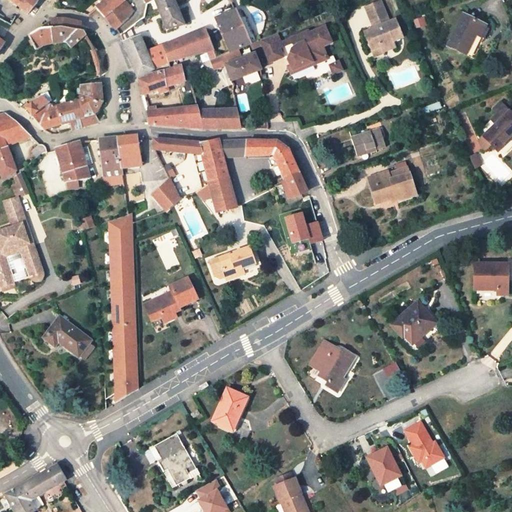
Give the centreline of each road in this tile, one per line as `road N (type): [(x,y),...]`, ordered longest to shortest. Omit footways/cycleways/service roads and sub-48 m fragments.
road 1 (residential): [(350,287),(291,141),(111,129)]
road 2 (residential): [(478,383),(432,392),(322,441),(257,337)]
road 3 (residential): [(257,337),(77,437)]
road 4 (residential): [(511,216),(437,235),(350,287)]
road 5 (residential): [(111,129),(116,59),(108,36),(82,18),(45,14)]
road 6 (residential): [(111,129),(53,142),(0,106)]
